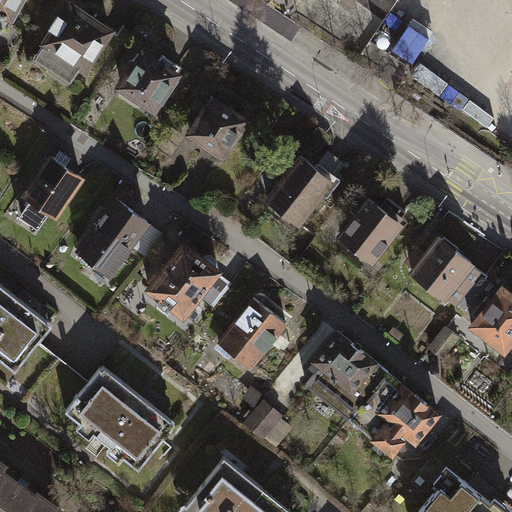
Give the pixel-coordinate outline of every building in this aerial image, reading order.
[(0,0),(0,34),(19,0),(0,0)] [(511,0),(463,0),(511,32),(511,0)] [(111,30),(67,1),(50,26),(54,29),(37,54),(72,78),(81,65),(85,68),(111,30)] [(137,63),(122,85),(154,107),(177,74),(175,73),(180,66),(163,54),(158,61),(144,52),(142,55),(140,55),(136,61),(137,63)] [(246,119),(213,98),(211,100),(210,100),(206,106),(206,108),(191,131),(223,153),(246,119)] [(315,166),(301,155),(267,197),(299,222),(336,175),(318,161),(315,166)] [(82,176),(51,156),(26,194),(31,197),(20,215),(38,227),(50,210),(56,214),(82,176)] [(380,206),(369,197),(341,233),(372,258),(386,240),(385,239),(406,212),(388,197),(380,206)] [(148,221),(116,198),(79,248),(110,271),(130,244),(148,221)] [(163,232),(148,221),(130,244),(145,256),(163,232)] [(472,262),(439,236),(412,271),(446,296),(459,279),(468,287),(481,270),(472,262)] [(211,254),(205,255),(203,257),(184,242),(149,287),(184,314),(219,269),(216,267),(218,265),(217,259),(211,254)] [(511,292),(502,285),(488,304),(483,300),(477,308),(482,311),(472,324),(505,350),(511,341),(511,292)] [(50,327),(0,287),(0,357),(16,370),(50,327)] [(286,321),(254,296),(219,341),(252,366),(286,321)] [(459,336),(446,326),(430,346),(443,356),(459,336)] [(388,371),(389,371),(338,330),(315,359),(321,364),(306,383),(350,418),(351,418),(388,371)] [(174,425),(100,366),(79,393),(78,393),(75,397),(76,397),(65,410),(139,468),(174,425)] [(388,371),(351,418),(393,452),(405,438),(388,424),(392,420),(416,440),(438,412),(388,371)] [(264,395),(257,390),(249,399),(258,406),(264,399),(262,397),(264,395)] [(282,414),(264,399),(258,406),(244,422),(263,438),(282,414)] [(285,511),(221,460),(186,503),(197,511),(285,511)] [(0,462),(0,511),(61,511),(62,511),(37,492),(35,495),(1,470),(5,466),(0,462)] [(440,485),(417,511),(509,511),(511,509),(511,508),(495,494),(490,500),(447,465),(434,480),(440,485)]
